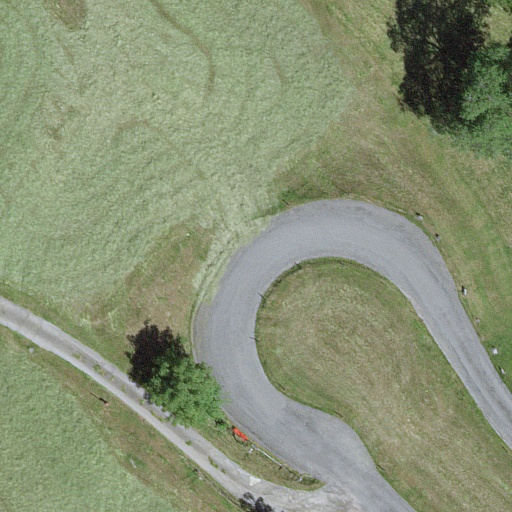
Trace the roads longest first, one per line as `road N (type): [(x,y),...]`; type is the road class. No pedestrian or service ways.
road 1 (unclassified): [(511,424),(406,261),(382,245),(325,233),(265,252),(227,314),(235,382),(248,402),(388,511)]
road 2 (track): [(363,492),(313,508),(268,498),(40,331),(0,313)]
